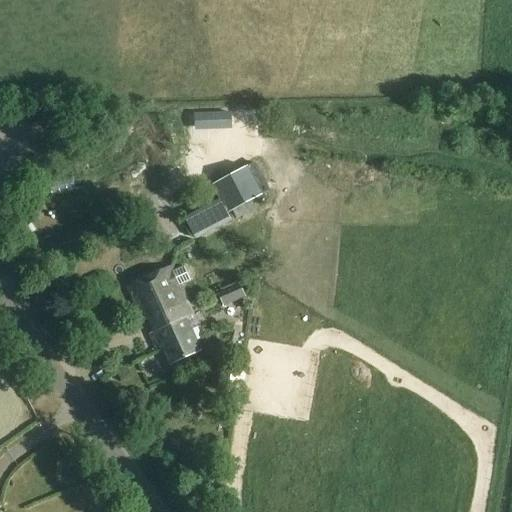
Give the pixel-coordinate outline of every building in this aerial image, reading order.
[(221,200),(185,218),(195,240),(231,222),(227,214),(269,191),(254,163),(213,185),(221,200)] [(173,310),(187,304),(179,286),(190,281),(184,267),(172,272),(171,270),(128,289),(142,322),(150,319),(172,308),(173,310)] [(218,294),(223,305),(245,296),(240,284),(218,294)] [(198,330),(187,304),(173,310),(172,308),(150,319),(156,333),(149,336),(157,356),(164,352),(171,368),(202,354),(193,332),(198,330)] [(222,363),(219,378),(229,379),(231,365),(222,363)]
